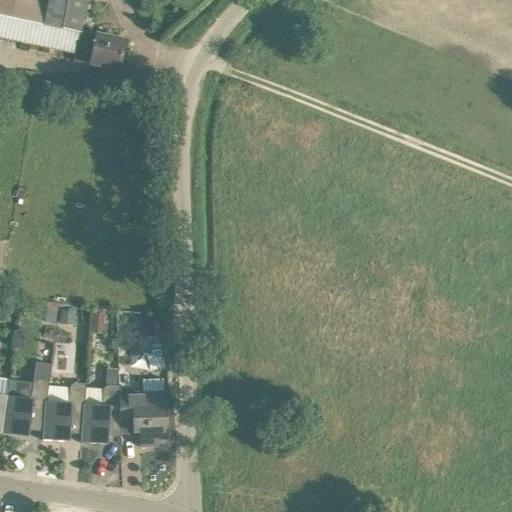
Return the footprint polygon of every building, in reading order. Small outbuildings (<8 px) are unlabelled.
[(24,27),(29,0),(27,0),(0,0),(0,39),(74,55),(78,38),(24,27)] [(79,33),(86,0),(28,0),(29,0),(24,27),(78,38),(79,33)] [(118,71),(124,42),(79,33),(78,38),(74,55),(73,62),(118,71)] [(0,103),(12,106),(18,80),(0,75),(0,103)] [(0,292),(9,294),(10,287),(0,285),(0,292)] [(55,324),(57,311),(46,310),(44,322),(55,324)] [(76,312),(60,311),(59,325),(74,326),(76,312)] [(104,326),(104,315),(92,314),(91,325),(104,326)] [(164,336),(163,320),(143,321),(144,337),(164,336)] [(28,431),(41,433),(45,403),(46,403),(48,388),(51,366),(35,364),(32,384),(30,398),(27,400),(6,397),(1,435),(27,439),(28,431)] [(163,395),(163,393),(162,393),(161,381),(143,381),(143,394),(118,396),(119,426),(132,425),(132,434),(136,437),(139,437),(139,449),(156,448),(156,441),(165,441),(164,414),(161,414),(160,395),(163,395)] [(83,406),(84,389),(85,385),(73,384),(68,389),(48,388),(46,403),(42,433),(41,441),(63,443),(63,435),(80,436),(81,436),(83,406)] [(119,426),(118,396),(117,396),(117,388),(116,388),(105,388),(102,391),(84,389),(83,406),(81,436),(80,436),(79,444),(101,446),(102,437),(120,439),(119,426)]
